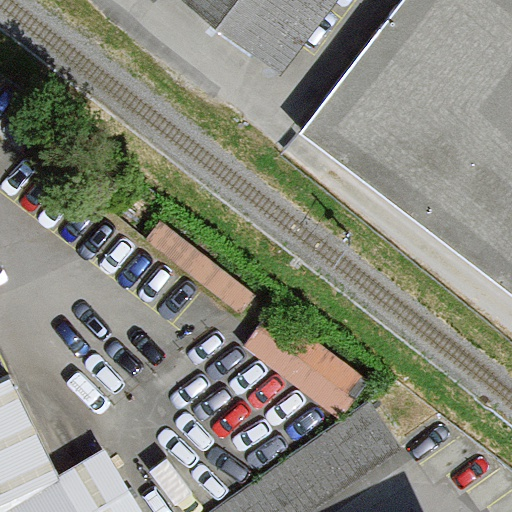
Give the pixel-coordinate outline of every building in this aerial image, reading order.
[(324,0),(197,0),(278,61),(324,0)] [(511,0),(403,0),(306,124),(511,284),(511,0)] [(275,302),(248,339),(343,408),(370,371),(275,302)] [(145,511),(103,440),(56,468),(9,369),(0,373),(0,511),(145,511)] [(303,511),(399,443),(368,400),(210,511),(303,511)]
